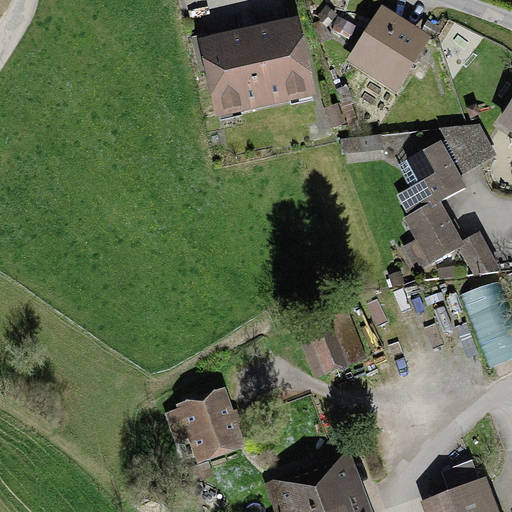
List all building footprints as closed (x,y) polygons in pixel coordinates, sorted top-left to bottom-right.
[(385,19),(359,59),(393,81),(418,41),(385,19)] [(294,27),(209,46),(224,112),(309,93),(294,27)] [(477,126),(468,128),(479,160),(491,153),(477,126)] [(468,128),(448,129),(460,166),(479,160),(468,128)] [(402,198),(413,217),(439,203),(465,188),(441,145),(410,162),(424,186),(402,198)] [(408,220),(419,240),(406,248),(419,272),(433,264),(464,246),(439,203),(413,217),(408,220)] [(464,246),(480,275),(500,271),(480,237),(464,246)] [(346,306),(304,322),(320,366),(335,360),(337,367),(365,356),(346,306)] [(239,443),(221,396),(168,416),(175,435),(191,429),(202,457),(239,443)] [(356,511),(342,472),(283,493),(289,511),(356,511)] [(490,511),(481,486),(439,501),(442,511),(490,511)]
